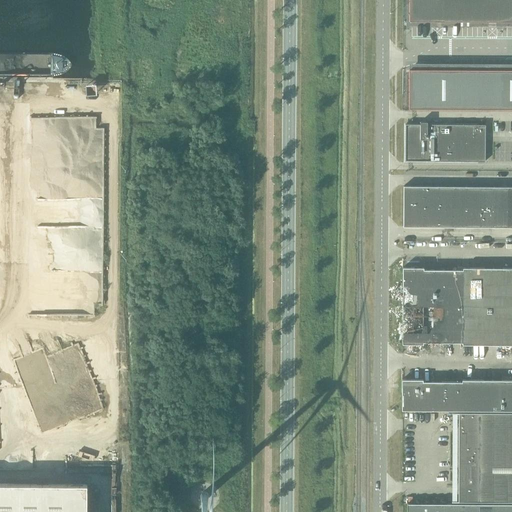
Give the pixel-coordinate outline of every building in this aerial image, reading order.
[(441,21),(488,22),(488,21),(496,21),(496,22),(511,21),(511,0),(408,0),(409,21),(433,21),(441,21)] [(511,69),(409,69),(408,109),(511,109),(511,69)] [(485,161),(485,124),(427,124),(427,122),(420,122),(420,124),(405,124),(405,161),(485,161)] [(97,141),(105,141),(105,129),(97,128),(97,141)] [(423,206),(423,186),(403,186),(403,206),(423,206)] [(437,206),(437,186),(423,186),(423,206),(437,206)] [(451,207),(451,186),(437,186),(437,206),(451,207)] [(465,207),(465,186),(451,186),(451,207),(465,207)] [(479,207),(479,186),(465,186),(465,207),(479,207)] [(493,207),(493,186),(479,186),(479,207),(493,207)] [(507,207),(507,187),(493,186),(493,207),(507,207)] [(423,227),(423,206),(403,206),(403,227),(423,227)] [(437,227),(437,206),(423,206),(423,227),(437,227)] [(451,227),(451,207),(437,206),(437,227),(451,227)] [(465,227),(465,207),(451,207),(451,227),(465,227)] [(479,227),(479,207),(465,207),(465,227),(479,227)] [(493,227),(493,207),(479,207),(479,227),(493,227)] [(507,227),(507,207),(493,207),(493,227),(507,227)] [(422,305),(422,267),(403,267),(402,305),(422,305)] [(442,305),(442,269),(423,269),(423,267),(422,267),(422,305),(442,305)] [(511,305),(511,267),(493,268),(493,305),(511,305)] [(493,305),(493,268),(462,268),(462,270),(462,305),(493,305)] [(462,305),(462,270),(442,269),(442,305),(462,305)] [(422,344),(422,305),(402,305),(402,344),(422,344)] [(442,342),(442,305),(422,305),(422,344),(423,344),(423,342),(442,342)] [(462,342),(462,305),(442,305),(442,342),(462,342)] [(492,345),(493,305),(462,305),(462,342),(462,344),(492,345)] [(511,344),(511,305),(493,305),(492,345),(511,344)] [(432,410),(432,381),(423,381),(423,379),(402,379),(402,410),(432,410)] [(462,410),(462,380),(462,382),(432,381),(432,410),(462,410)] [(492,411),(492,380),(462,380),(462,410),(492,411)] [(511,410),(511,380),(492,380),(492,411),(511,410)] [(511,501),(511,412),(452,412),(452,415),(458,415),(458,500),(451,500),(451,501),(511,501)] [(86,511),(87,484),(0,483),(0,511),(86,511)] [(418,511),(419,503),(407,503),(408,503),(407,503),(406,511),(418,511)] [(430,511),(431,503),(419,503),(418,511),(430,511)] [(442,511),(443,504),(431,503),(430,511),(442,511)] [(511,511),(511,503),(503,504),(502,511),(511,511)]
